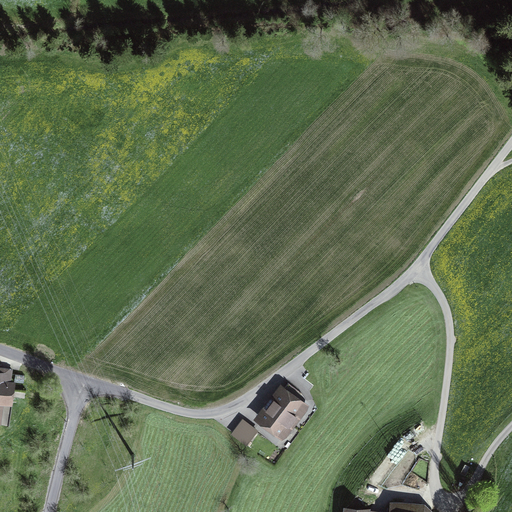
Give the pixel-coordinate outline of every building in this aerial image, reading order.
[(9,382),(11,368),(0,366),(0,398),(12,400),(14,383),(9,382)] [(304,380),(313,387),(322,375),(314,368),(304,380)] [(305,409),(282,391),(261,418),(279,432),(284,435),(290,427),(291,428),(305,409)] [(255,430),(243,421),(233,434),(245,443),(255,430)] [(434,511),(424,504),(390,502),(389,511),(434,511)]
